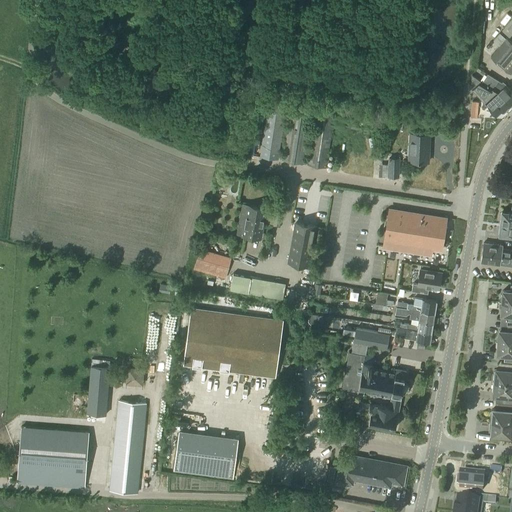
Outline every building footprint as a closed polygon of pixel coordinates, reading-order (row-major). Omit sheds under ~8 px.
[(509,37),(511,33),(511,17),(501,30),(509,37)] [(499,46),(490,56),(511,73),(511,71),(511,42),(510,41),(506,38),(500,33),(493,41),(499,46)] [(487,74),(483,81),(497,93),(498,93),(511,107),(511,105),(511,92),(505,85),(505,86),(502,83),(487,74)] [(472,80),(470,82),(471,83),(471,86),(472,88),(472,89),(475,92),(493,113),(497,117),(503,111),(504,112),(504,113),(511,107),(498,93),(497,93),(483,81),(482,83),(482,82),(480,81),(476,78),(474,77),(472,80)] [(249,89),(239,153),(253,156),(260,110),(266,111),(269,92),(261,91),(249,89)] [(269,90),(269,91),(269,92),(266,111),(259,156),(278,160),(289,94),(269,90)] [(282,154),(281,159),(281,160),(304,164),(314,98),(292,94),(282,154)] [(307,164),(326,167),(327,160),(336,101),(317,98),(307,164)] [(429,162),(430,134),(409,133),(408,161),(429,162)] [(399,177),(400,158),(388,157),(387,177),(399,177)] [(224,193),(232,194),(234,176),(226,175),(224,193)] [(501,217),(500,223),(511,224),(511,205),(511,206),(511,212),(502,211),(501,212),(501,213),(500,216),(501,217)] [(260,238),(265,209),(263,208),(263,207),(258,206),(258,207),(248,206),(243,235),(260,238)] [(445,218),(390,210),(385,240),(386,240),(385,246),(430,254),(431,247),(440,249),(445,218)] [(296,223),(288,262),(308,266),(315,226),(296,223)] [(511,224),(500,223),(499,229),(498,228),(498,233),(499,234),(499,235),(511,236),(511,224)] [(484,243),(483,252),(509,256),(511,256),(511,250),(502,249),(502,245),(489,243),(484,243)] [(188,268),(220,276),(226,255),(194,246),(188,268)] [(483,252),(482,262),(500,265),(500,264),(511,265),(511,256),(509,256),(483,252)] [(412,283),(411,291),(427,293),(429,286),(438,288),(441,273),(420,270),(418,284),(412,283)] [(313,293),(320,294),(321,285),(315,284),(313,293)] [(499,302),(511,303),(511,284),(510,285),(510,291),(503,290),(502,296),(501,296),(500,298),(499,302)] [(346,288),(344,297),(353,298),(354,290),(346,288)] [(397,301),(396,307),(413,309),(434,313),(436,301),(422,298),(413,297),(412,304),(408,303),(397,301)] [(511,303),(499,302),(499,303),(499,307),(500,308),(501,309),(500,314),(507,315),(507,321),(511,321),(511,303)] [(275,377),(283,320),(191,307),(183,364),(275,377)] [(396,307),(395,314),(406,316),(409,313),(410,314),(410,318),(411,319),(418,320),(433,323),(434,313),(413,309),(396,307)] [(46,315),(45,324),(58,324),(58,315),(46,315)] [(400,323),(400,327),(404,328),(410,329),(417,330),(431,332),(433,323),(418,320),(411,319),(410,324),(401,323),(400,323)] [(495,342),(511,343),(511,325),(507,325),(506,331),(499,330),(498,336),(496,338),(496,342),(495,342)] [(394,335),(394,336),(416,340),(418,340),(430,342),(431,332),(417,330),(410,329),(404,328),(400,327),(396,327),(394,335)] [(343,328),(342,335),(354,337),(355,330),(343,328)] [(356,328),(353,342),(367,345),(386,349),(387,348),(389,334),(356,328)] [(349,351),(342,387),(347,388),(358,390),(357,393),(363,395),(364,392),(371,393),(371,395),(377,397),(378,394),(380,395),(379,397),(385,398),(386,396),(391,397),(388,407),(377,405),(355,400),(354,408),(370,411),(370,414),(368,423),(386,426),(386,429),(393,430),(393,428),(395,428),(395,425),(396,424),(397,420),(396,419),(401,392),(403,392),(407,391),(408,392),(409,391),(408,390),(409,385),(410,385),(410,384),(409,384),(405,381),(404,381),(405,371),(396,369),(395,373),(371,368),(372,363),(371,362),(369,363),(364,362),(364,361),(365,354),(366,353),(365,353),(367,345),(353,342),(351,352),(349,351)] [(511,361),(511,343),(495,342),(496,342),(495,346),(497,348),(497,354),(504,355),(503,361),(511,361)] [(94,356),(96,346),(85,344),(83,353),(94,356)] [(493,372),(493,382),(511,383),(511,363),(501,363),(500,370),(496,369),(495,373),(493,372)] [(121,384),(138,384),(138,365),(122,364),(121,384)] [(110,367),(90,365),(86,414),(106,415),(110,367)] [(511,383),(493,382),(492,392),(494,392),(493,395),(503,396),(502,403),(511,403),(511,383)] [(118,400),(109,491),(138,493),(147,403),(118,400)] [(489,422),(511,424),(511,403),(502,403),(497,403),(497,410),(492,409),(492,412),(490,412),(489,422)] [(511,424),(489,422),(488,432),(490,432),(490,435),(503,436),(503,438),(510,439),(510,437),(511,437),(511,429),(511,428),(511,424)] [(21,426),(17,483),(84,488),(89,431),(21,426)] [(174,470),(233,478),(237,442),(178,434),(174,470)] [(409,466),(353,455),(351,465),(345,464),(345,465),(340,463),(339,464),(336,481),(337,481),(336,484),(350,486),(351,484),(352,484),(353,479),(391,486),(392,483),(401,484),(400,490),(401,490),(406,467),(409,468),(409,466)] [(460,477),(458,477),(457,485),(459,486),(459,488),(481,491),(483,478),(460,475),(460,477)] [(455,501),(454,509),(456,510),(455,511),(480,511),(482,504),(486,504),(487,497),(463,495),(464,495),(463,500),(457,499),(457,502),(455,501)]
